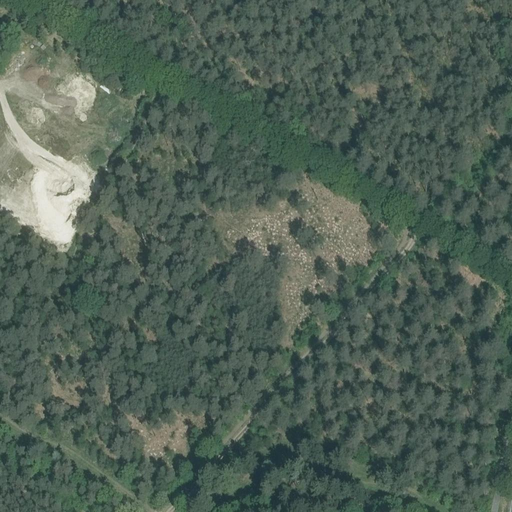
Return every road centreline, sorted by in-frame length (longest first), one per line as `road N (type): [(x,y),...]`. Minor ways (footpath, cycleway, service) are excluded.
road 1 (track): [(428,223),(41,0)]
road 2 (track): [(428,223),(170,511)]
road 3 (track): [(428,223),(511,135)]
